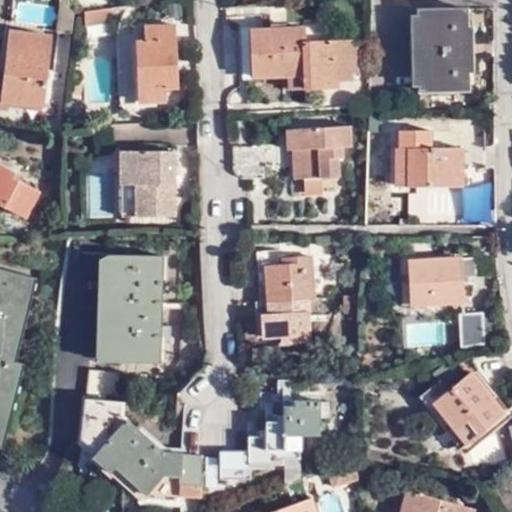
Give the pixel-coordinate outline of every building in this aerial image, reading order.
[(72,35),(75,6),(59,4),(55,32),(72,35)] [(258,24),(256,4),(227,6),(228,26),(258,24)] [(112,23),(111,8),(84,11),(86,26),(112,23)] [(467,9),(418,10),(419,93),(469,92),(467,9)] [(139,103),(167,102),(166,89),(178,88),(175,25),(145,27),(146,41),(136,41),(139,103)] [(353,81),(353,74),(368,72),(367,44),(351,45),(351,42),(306,43),(305,27),(246,30),(247,79),(289,77),(289,90),(339,88),(338,82),(353,81)] [(42,112),(51,36),(10,30),(5,71),(0,70),(0,109),(9,111),(9,108),(42,112)] [(350,126),(299,129),(300,150),(305,149),(306,178),(340,177),(338,159),(343,158),(342,148),(352,148),(350,126)] [(300,150),(299,129),(287,130),(287,150),(292,150),(300,150)] [(463,187),(463,149),(432,148),(433,131),(399,132),(399,148),(396,148),(395,187),(463,187)] [(262,146),(232,147),(233,168),(235,175),(240,178),(243,179),(264,178),(262,146)] [(300,150),(292,150),(294,179),(306,178),(305,149),(300,150)] [(171,176),(175,176),(175,151),(121,151),(120,184),(136,184),(136,214),(136,218),(175,217),(175,183),(170,184),(171,176)] [(0,206),(27,220),(40,192),(13,178),(15,174),(0,165),(0,206)] [(319,178),(306,178),(306,192),(319,192),(319,178)] [(136,184),(120,184),(120,215),(136,214),(136,184)] [(100,361),(160,363),(163,257),(109,255),(102,259),(100,361)] [(266,302),(317,299),(314,256),(281,258),(282,265),(265,265),(266,302)] [(400,285),(401,285),(401,287),(402,307),(465,304),(463,279),(477,278),(475,257),(399,262),(400,285)] [(0,448),(3,449),(26,363),(17,361),(38,278),(0,268),(0,448)] [(344,315),(360,314),(359,296),(344,297),(344,315)] [(261,315),(262,339),(281,339),(281,346),(312,344),(310,300),(266,302),(267,314),(261,315)] [(461,349),(485,345),(484,312),(458,316),(461,349)] [(445,345),(444,321),(407,323),(408,347),(445,345)] [(201,498),(202,454),(162,453),(123,417),(123,403),(117,402),(118,372),(89,369),(87,400),(86,401),(82,438),(98,451),(93,457),(110,472),(115,467),(148,496),(201,498)] [(471,373),(433,403),(467,444),(504,414),(471,373)] [(265,435),(259,435),(248,436),(248,452),(221,452),(221,478),(249,478),(250,464),(285,464),(284,459),(300,460),(301,435),(320,436),(320,401),(300,400),(299,405),(294,405),(283,406),(283,415),(283,421),(277,421),(266,421),(266,430),(265,435)] [(354,483),(355,459),(353,458),(325,469),(333,490),(354,483)] [(470,511),(471,509),(405,492),(399,511),(470,511)] [(317,511),(312,498),(271,511),(317,511)]
